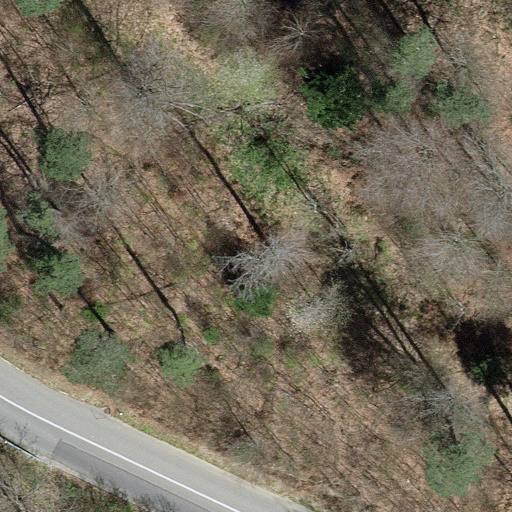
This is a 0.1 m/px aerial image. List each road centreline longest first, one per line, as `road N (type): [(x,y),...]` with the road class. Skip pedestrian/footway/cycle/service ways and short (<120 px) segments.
road 1 (track): [(111,0),(391,316),(511,408)]
road 2 (tertiary): [(0,395),(240,511)]
